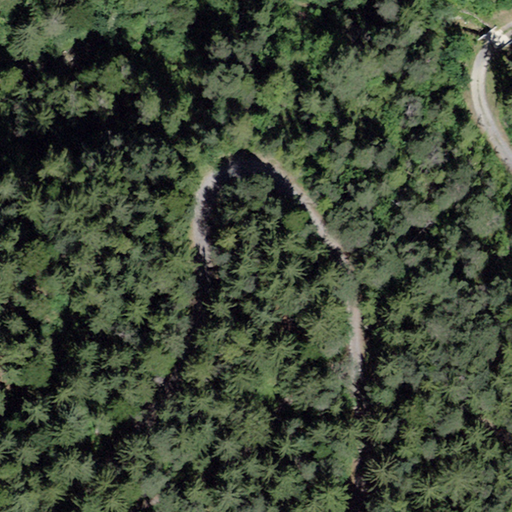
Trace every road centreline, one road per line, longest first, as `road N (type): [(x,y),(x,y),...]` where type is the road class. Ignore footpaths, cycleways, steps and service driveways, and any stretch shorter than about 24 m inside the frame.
road 1 (track): [(354,511),(361,461),(353,321),(315,210),(276,175),(212,191),(204,232),(206,333),(183,383),(73,511)]
road 2 (track): [(511,30),(489,49),(483,74),(495,144),(511,161)]
